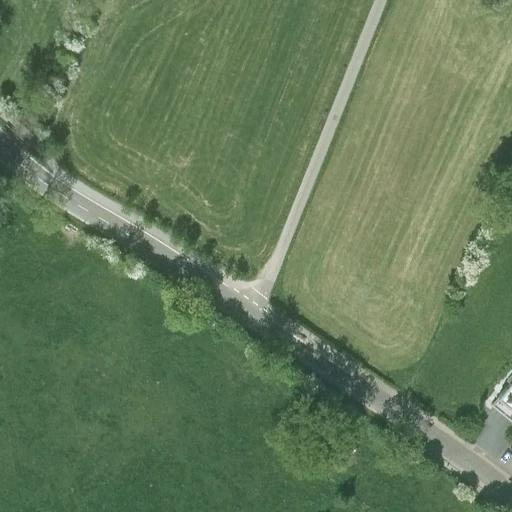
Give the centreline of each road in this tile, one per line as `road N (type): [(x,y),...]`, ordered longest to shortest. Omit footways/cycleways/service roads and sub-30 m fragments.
road 1 (tertiary): [(0,144),(59,193),(511,501)]
road 2 (track): [(373,0),(368,33),(256,300)]
